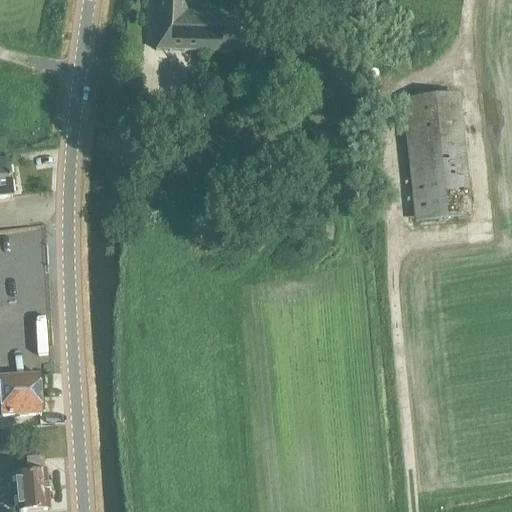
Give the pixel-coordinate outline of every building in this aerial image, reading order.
[(157,0),(156,50),(250,54),(252,15),(185,13),(185,0),(157,0)] [(469,190),(463,92),(406,96),(414,220),(448,218),(447,191),(469,190)] [(129,135),(202,134),(201,104),(128,106),(129,135)] [(0,199),(12,198),(7,164),(0,165),(0,199)] [(0,416),(0,417),(40,415),(38,388),(38,376),(26,377),(0,378),(0,416)] [(18,511),(21,511),(48,510),(45,472),(44,472),(43,458),(26,460),(28,474),(15,475),(18,511)]
